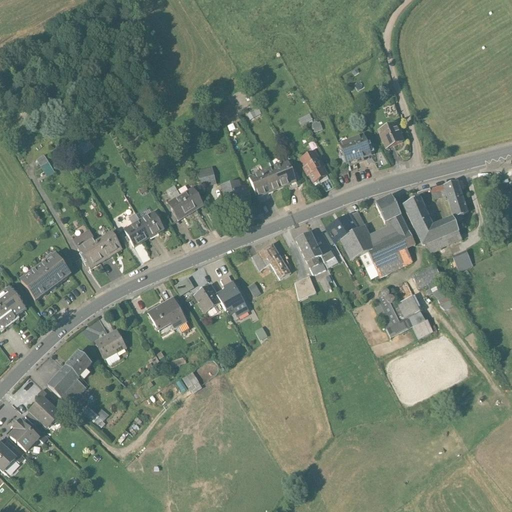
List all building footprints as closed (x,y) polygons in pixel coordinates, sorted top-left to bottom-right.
[(258,109),(248,115),(252,121),(262,115),(258,109)] [(311,116),(300,120),(302,125),(313,121),(311,116)] [(398,124),(377,132),(386,153),(407,144),(398,124)] [(365,135),(338,145),(346,168),(373,158),(365,135)] [(315,154),(299,162),(313,188),(329,179),(315,154)] [(45,156),(37,161),(48,178),(56,173),(45,156)] [(288,164),(268,171),(277,194),(297,187),(288,164)] [(195,174),(203,189),(216,188),(212,170),(195,174)] [(268,171),(249,179),(257,202),(277,194),(268,171)] [(459,183),(444,187),(453,219),(455,221),(469,217),(459,183)] [(239,185),(221,188),(226,212),(252,207),(249,195),(241,196),(239,185)] [(191,216),(204,209),(194,190),(181,197),(191,216)] [(178,224),(191,216),(181,197),(167,205),(178,224)] [(387,228),(401,221),(391,200),(376,207),(387,228)] [(423,250),(429,257),(463,244),(455,221),(453,219),(434,227),(422,200),(404,208),(423,250)] [(325,231),(335,247),(338,243),(366,229),(357,213),(325,231)] [(154,214),(138,223),(149,241),(164,232),(154,214)] [(350,266),(367,257),(374,272),(380,283),(415,266),(408,253),(415,249),(413,244),(409,238),(401,221),(387,228),(388,230),(371,239),(366,229),(338,243),(350,266)] [(138,223),(123,232),(133,250),(149,241),(138,223)] [(95,244),(88,232),(74,241),(91,270),(106,261),(95,244)] [(112,234),(95,244),(106,261),(122,252),(112,234)] [(311,236),(295,243),(310,273),(335,261),(322,235),(314,240),(311,236)] [(274,246),(252,258),(260,273),(272,266),(280,282),(294,274),(290,266),(286,268),(274,246)] [(468,253),(453,259),(458,273),(473,267),(468,253)] [(61,265),(54,256),(19,283),(26,292),(35,304),(71,278),(61,265)] [(436,267),(412,278),(418,292),(442,281),(436,267)] [(220,283),(224,290),(231,285),(228,279),(220,283)] [(310,280),(295,287),(299,304),(316,296),(310,280)] [(192,291),(186,281),(176,287),(181,297),(192,291)] [(223,293),(216,297),(222,307),(226,314),(231,311),(237,321),(249,314),(232,285),(231,285),(224,290),(222,291),(223,293)] [(211,288),(194,299),(205,318),(222,307),(216,297),(211,288)] [(0,330),(25,312),(8,290),(0,296),(0,330)] [(383,293),(374,311),(390,343),(428,324),(415,298),(398,306),(392,293),(383,293)] [(174,301),(147,315),(161,340),(187,326),(174,301)] [(261,342),(269,337),(263,328),(256,333),(261,342)] [(116,332),(94,344),(104,363),(126,351),(116,332)] [(78,354),(66,368),(78,379),(91,365),(78,354)] [(66,368),(47,387),(69,408),(85,390),(76,382),(78,379),(66,368)] [(38,396),(42,400),(51,409),(55,404),(42,392),(38,396)] [(51,409),(42,400),(29,415),(38,423),(45,430),(49,429),(59,420),(59,416),(51,409)] [(100,420),(88,410),(82,418),(94,427),(100,420)] [(33,427),(38,423),(29,415),(25,419),(33,427)] [(30,433),(20,424),(14,431),(16,433),(10,439),(26,454),(39,441),(30,433)] [(35,428),(30,433),(39,441),(43,445),(48,441),(35,428)] [(6,453),(0,446),(0,471),(3,475),(16,462),(6,453)] [(11,448),(6,453),(16,462),(19,465),(24,461),(11,448)]
